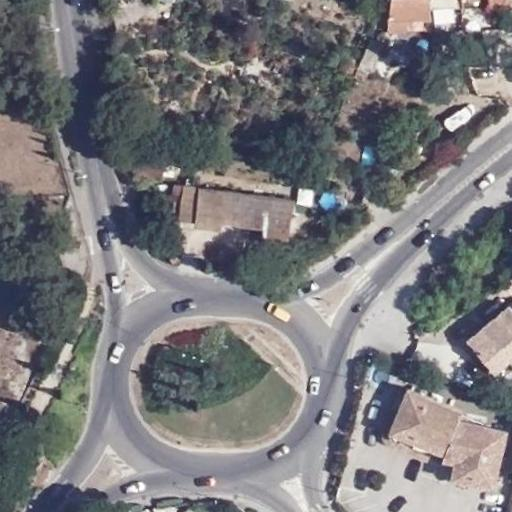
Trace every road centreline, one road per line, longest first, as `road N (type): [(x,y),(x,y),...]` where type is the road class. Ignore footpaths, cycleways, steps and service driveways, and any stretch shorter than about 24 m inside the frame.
road 1 (secondary): [(511,132),(348,263),(269,301)]
road 2 (secondary): [(327,356),(368,287),(511,161)]
road 3 (tertiary): [(71,0),(111,229)]
road 4 (secondary): [(111,406),(48,511)]
